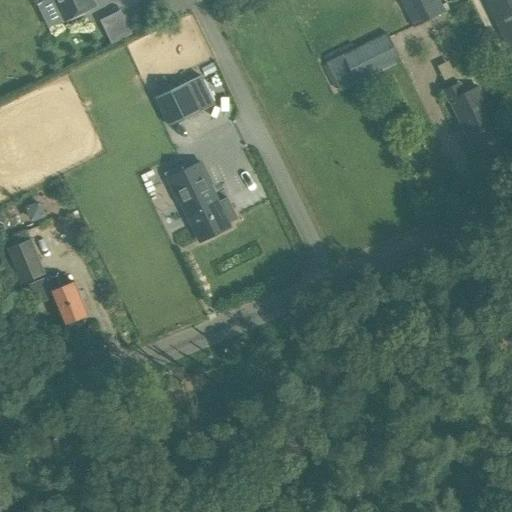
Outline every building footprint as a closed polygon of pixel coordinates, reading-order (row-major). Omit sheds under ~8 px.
[(55,0),(65,20),(95,5),(92,0),(55,0)] [(438,0),(401,0),(414,27),(444,13),(438,0)] [(511,0),(484,0),(511,56),(511,0)] [(388,35),(327,65),(340,91),(401,61),(388,35)] [(453,83),(465,77),(458,63),(447,68),(453,83)] [(202,75),(155,98),(169,126),(215,105),(202,75)] [(461,83),(445,90),(450,102),(453,102),(475,151),(503,138),(479,87),(466,93),(461,83)] [(203,162),(168,179),(179,204),(182,203),(201,241),(231,226),(212,187),(214,186),(203,162)] [(40,201),(27,206),(32,219),(45,214),(40,201)] [(31,238),(9,248),(23,283),(46,274),(31,238)] [(47,276),(24,285),(33,306),(49,299),(47,295),(53,293),(66,324),(88,315),(74,280),(69,282),(65,274),(62,275),(61,273),(48,278),(47,276)]
